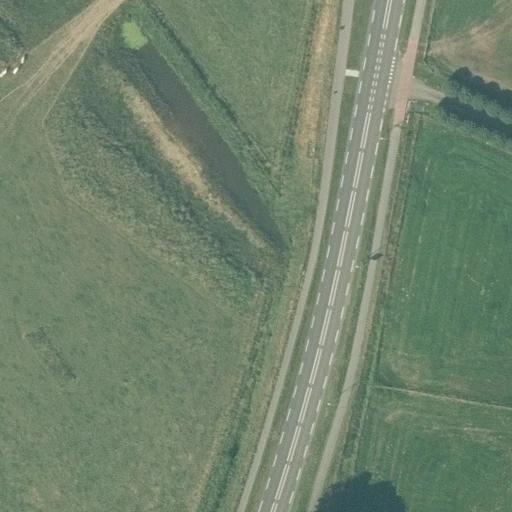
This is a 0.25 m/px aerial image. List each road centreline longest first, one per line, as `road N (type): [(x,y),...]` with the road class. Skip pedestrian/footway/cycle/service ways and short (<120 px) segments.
road 1 (primary): [(272,511),(329,313),(375,76)]
road 2 (unclassified): [(511,131),(375,76)]
